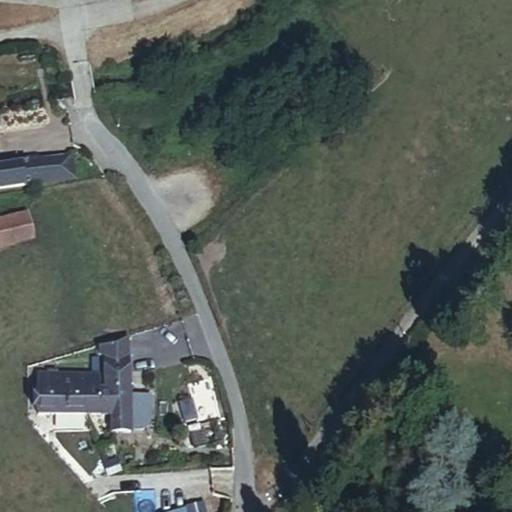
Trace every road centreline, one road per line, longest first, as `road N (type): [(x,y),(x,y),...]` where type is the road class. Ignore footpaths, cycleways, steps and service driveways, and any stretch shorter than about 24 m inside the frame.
road 1 (unclassified): [(64,24),(80,99),(186,282),(235,428),(241,511)]
road 2 (residential): [(252,511),(511,197)]
